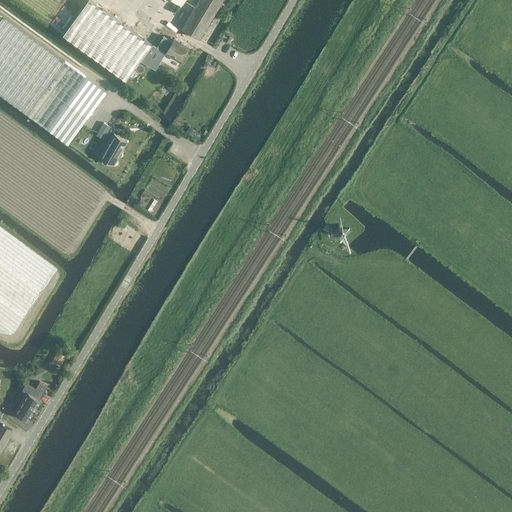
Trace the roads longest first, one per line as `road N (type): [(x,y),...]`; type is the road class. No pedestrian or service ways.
road 1 (unclassified): [(0,491),(293,0)]
road 2 (track): [(0,9),(117,99)]
